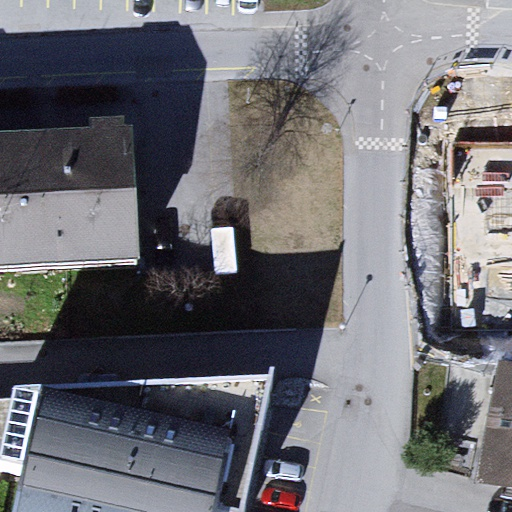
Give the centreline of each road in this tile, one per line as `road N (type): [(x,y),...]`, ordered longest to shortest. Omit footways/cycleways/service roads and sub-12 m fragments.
road 1 (residential): [(340,511),(364,388),(389,57)]
road 2 (residential): [(0,93),(389,57)]
road 3 (residential): [(389,57),(511,55)]
